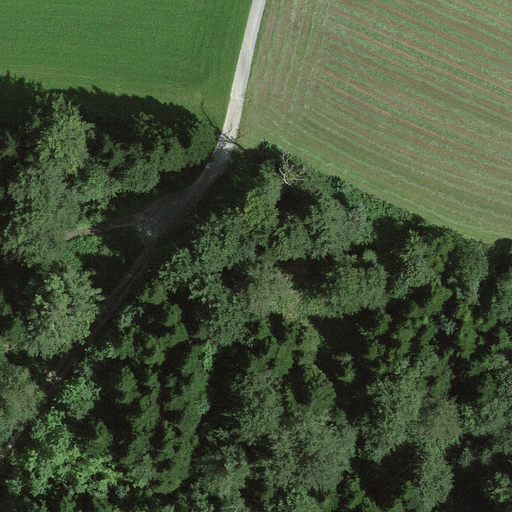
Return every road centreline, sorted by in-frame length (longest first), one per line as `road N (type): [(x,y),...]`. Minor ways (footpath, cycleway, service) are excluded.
road 1 (track): [(0,460),(216,176),(234,139),(268,0)]
road 2 (track): [(0,255),(191,209)]
